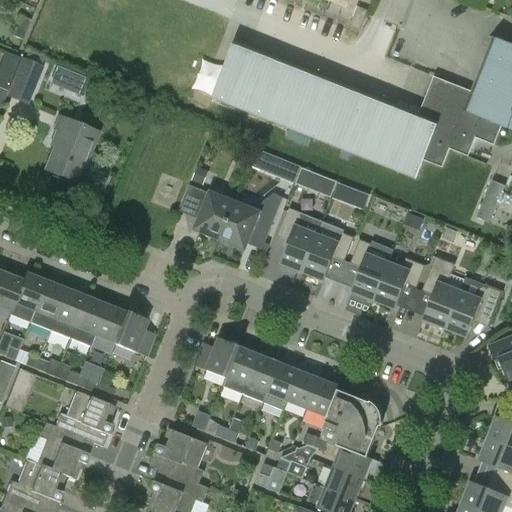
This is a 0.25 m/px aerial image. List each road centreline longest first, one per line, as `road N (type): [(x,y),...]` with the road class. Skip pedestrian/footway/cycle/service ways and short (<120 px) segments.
road 1 (residential): [(410,511),(443,435),(449,398),(441,377),(414,358),(220,286),(188,307)]
road 2 (residential): [(188,307),(108,511)]
road 3 (residential): [(188,307),(0,235)]
